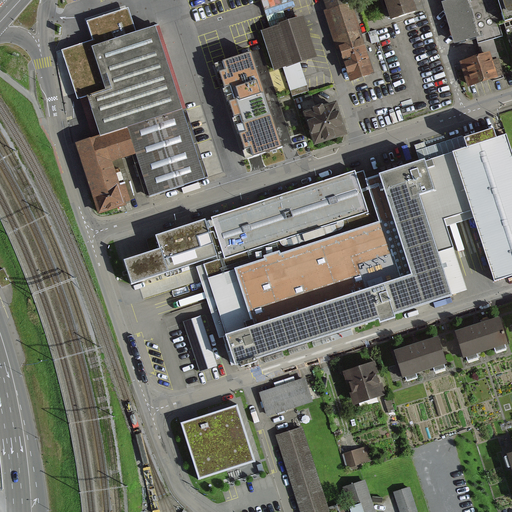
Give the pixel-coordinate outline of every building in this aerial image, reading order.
[(339,47),(342,46),(352,78),(375,70),(352,0),(327,0),(330,10),(327,11),(339,47)] [(388,0),(394,18),(420,10),(416,0),(388,0)] [(472,0),(446,0),(444,1),(456,42),(476,37),(482,35),(472,0)] [(511,0),(501,0),(508,20),(511,18),(511,0)] [(279,27),(264,31),(275,69),(317,56),(305,19),(296,21),(292,10),(275,15),(279,27)] [(88,97),(101,136),(127,128),(135,153),(148,196),(205,179),(158,28),(107,43),(93,48),(106,91),(88,97)] [(252,48),(212,61),(246,161),(286,147),(252,48)] [(491,52),(462,61),(470,86),(499,77),(491,52)] [(337,101),(305,112),(315,144),(348,133),(337,101)] [(464,151),(451,154),(489,274),(511,266),(511,176),(496,126),(459,138),(464,151)] [(101,136),(76,144),(98,214),(125,205),(124,202),(127,201),(130,200),(125,182),(117,184),(110,161),(135,153),(127,128),(101,136)] [(362,170),(205,220),(217,255),(230,251),(235,268),(254,327),(225,336),(234,362),(237,362),(238,367),(256,362),(255,357),(380,317),(381,321),(389,318),(396,316),(395,312),(453,294),(420,192),(436,186),(427,159),(365,179),(362,170)] [(123,259),(131,283),(217,255),(205,220),(155,236),(157,242),(159,247),(123,259)] [(200,317),(184,322),(199,371),(216,366),(200,317)] [(477,325),(456,332),(464,356),(509,342),(501,317),(477,325)] [(416,344),(395,351),(403,377),(448,363),(440,337),(416,344)] [(375,362),(344,372),(354,405),(386,395),(380,377),(375,362)] [(304,379),(261,393),(268,416),(312,402),(304,379)] [(194,412),(180,416),(197,470),(253,453),(236,399),(194,412)] [(329,511),(303,427),(276,436),(300,511),(329,511)] [(365,447),(344,454),(349,468),(370,461),(365,447)] [(375,511),(365,481),(344,488),(351,511),(375,511)] [(417,511),(410,488),(394,493),(399,511),(417,511)]
